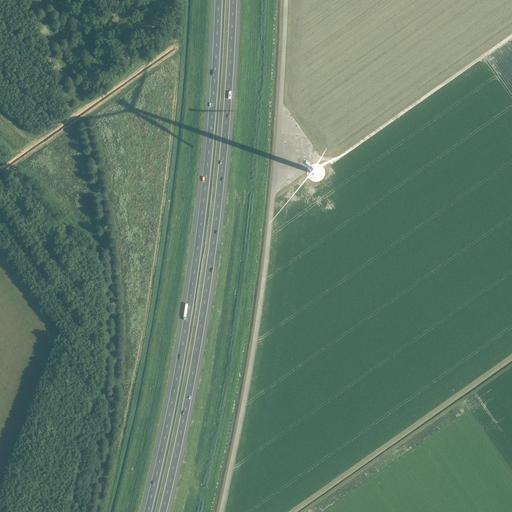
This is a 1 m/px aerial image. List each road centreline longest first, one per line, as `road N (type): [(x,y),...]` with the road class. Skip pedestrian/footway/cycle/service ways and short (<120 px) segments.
road 1 (motorway): [(218,0),(194,265),(146,511)]
road 2 (motorway): [(165,511),(211,269),(235,0)]
